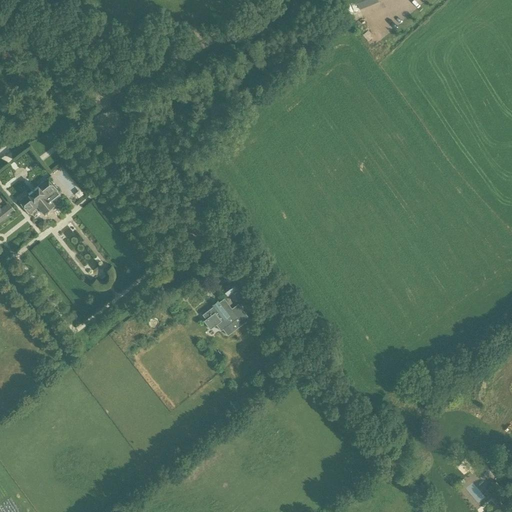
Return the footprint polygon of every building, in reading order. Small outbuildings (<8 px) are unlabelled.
[(359,9),(378,1),(377,0),(349,0),(354,10),(359,8),(359,9)] [(116,107),(90,120),(101,142),(117,134),(113,127),(124,122),(116,107)] [(47,179),(19,201),(28,213),(38,205),(44,213),(54,206),(50,201),(59,195),(56,191),(56,190),(47,179)] [(0,221),(14,211),(8,203),(0,209),(0,221)] [(202,250),(197,254),(202,261),(207,257),(202,250)] [(105,260),(88,276),(92,281),(110,265),(105,260)] [(227,295),(242,284),(236,277),(222,288),(227,295)] [(216,325),(220,330),(222,329),(227,335),(250,318),(238,303),(231,308),(224,298),(202,314),(205,319),(203,320),(210,329),(216,325)] [(503,511),(508,508),(504,503),(501,500),(508,494),(497,480),(486,490),(500,506),(492,511),(503,511)]
